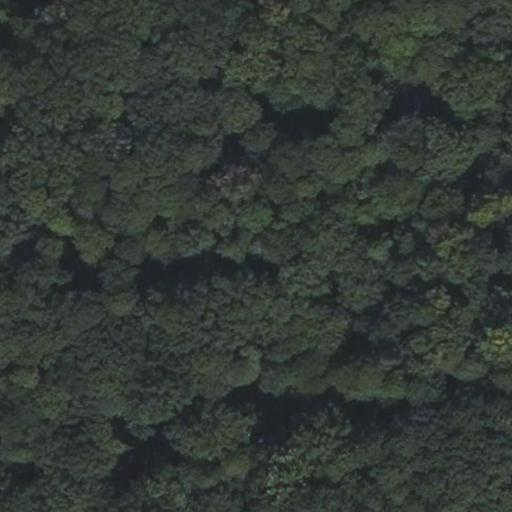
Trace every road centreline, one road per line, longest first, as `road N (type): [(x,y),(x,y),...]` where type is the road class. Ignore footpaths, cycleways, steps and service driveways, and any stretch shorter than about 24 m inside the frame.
road 1 (track): [(283,435),(511,48)]
road 2 (track): [(283,435),(0,491)]
road 3 (track): [(511,391),(283,435)]
